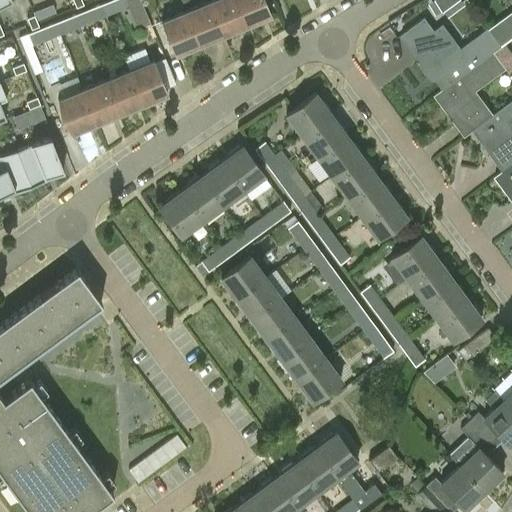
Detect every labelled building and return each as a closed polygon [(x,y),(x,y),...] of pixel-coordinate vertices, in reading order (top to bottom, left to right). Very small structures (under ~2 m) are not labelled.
[(0,0),(0,8),(14,3),(12,0),(0,0)] [(126,0),(112,0),(100,5),(104,17),(129,7),(126,0)] [(235,0),(213,0),(208,2),(222,36),(246,26),(235,0)] [(235,0),(246,26),(271,15),(265,0),(235,0)] [(435,0),(442,11),(460,0),(435,0)] [(208,2),(185,12),(198,46),(222,36),(208,2)] [(100,5),(76,14),(81,26),(104,17),(100,5)] [(511,11),(491,27),(504,45),(511,38),(511,11)] [(198,46),(185,12),(162,22),(176,55),(198,46)] [(76,14),(52,24),(57,36),(81,26),(76,14)] [(33,29),(40,26),(35,15),(28,18),(33,29)] [(57,36),(52,24),(27,34),(32,46),(57,36)] [(504,45),(491,27),(462,49),(443,25),(413,47),(444,88),(496,50),(504,45)] [(496,50),(444,88),(436,94),(467,135),(474,129),(495,114),(477,89),(508,67),(496,50)] [(154,61),(129,71),(142,105),(168,94),(163,82),(172,78),(164,58),(155,61),(154,61)] [(24,63),(13,67),(16,75),(27,70),(24,63)] [(142,105),(129,71),(105,81),(119,115),(142,105)] [(119,115),(105,81),(81,91),(95,125),(119,115)] [(95,125),(81,91),(59,100),(73,134),(95,125)] [(302,134),(331,113),(316,92),(287,114),(302,134)] [(38,97),(27,101),(30,109),(41,104),(38,97)] [(511,101),(495,114),(474,129),(504,170),(511,163),(511,101)] [(16,110),(17,128),(47,126),(46,108),(16,110)] [(346,133),(331,113),(302,134),(318,154),(346,133)] [(362,154),(346,133),(318,154),(333,175),(362,154)] [(16,150),(31,186),(48,180),(47,176),(64,169),(51,136),(16,150)] [(281,149),(273,154),(265,142),(255,149),(269,168),(285,156),(281,149)] [(244,145),(223,161),(244,190),(265,174),(244,145)] [(31,186),(16,150),(0,156),(0,194),(13,190),(14,193),(31,186)] [(362,154),(333,175),(348,195),(377,174),(362,154)] [(285,156),(269,168),(282,186),(299,174),(285,156)] [(244,190),(223,161),(202,176),(223,204),(244,190)] [(511,163),(504,170),(496,176),(511,197),(511,163)] [(311,191),(299,174),(282,186),(295,204),(305,198),(303,196),(311,191)] [(377,174),(348,195),(363,216),(392,195),(377,174)] [(223,204),(202,176),(182,191),(203,219),(223,204)] [(203,219),(182,191),(161,206),(182,235),(203,219)] [(407,215),(392,195),(363,216),(378,236),(407,215)] [(319,217),(305,198),(295,204),(309,223),(309,224),(319,217)] [(262,217),(269,227),(291,212),(283,202),(262,217)] [(262,217),(241,232),(249,242),(269,227),(262,217)] [(309,223),(309,224),(314,231),(327,248),(337,241),(334,238),(335,237),(325,223),(324,224),(319,217),(309,223)] [(307,235),(298,221),(288,229),(298,242),(307,235)] [(249,242),(241,232),(221,247),(229,257),(249,242)] [(408,276),(437,255),(421,234),(393,256),(408,276)] [(339,245),(337,241),(327,248),(340,265),(350,258),(340,244),(339,245)] [(323,256),(313,242),(303,250),(313,263),(323,256)] [(221,247),(201,262),(208,272),(229,257),(221,247)] [(452,276),(437,255),(408,276),(423,297),(452,276)] [(236,297),(265,276),(250,256),(221,277),(236,297)] [(330,287),(340,279),(328,262),(318,270),(330,287)] [(76,268),(0,324),(0,471),(29,511),(86,511),(112,493),(29,380),(2,399),(0,396),(0,376),(101,302),(76,268)] [(265,276),(236,297),(251,318),(280,297),(265,276)] [(452,276),(423,297),(439,318),(467,296),(452,276)] [(353,296),(340,279),(330,287),(343,304),(353,296)] [(370,306),(379,299),(369,285),(360,293),(370,306)] [(467,296),(439,318),(454,339),(483,317),(467,296)] [(295,318),(280,297),(251,318),(266,339),(295,318)] [(368,317),(358,303),(348,310),(358,324),(368,317)] [(385,326),(395,318),(385,305),(375,313),(385,326)] [(310,338),(295,318),(266,339),(282,359),(310,338)] [(394,352),(374,325),(363,331),(383,359),(394,352)] [(390,333),(399,346),(410,339),(400,326),(390,333)] [(470,357),(495,339),(488,329),(463,347),(470,357)] [(310,338),(282,359),(297,380),(325,359),(310,338)] [(425,360),(415,347),(405,354),(415,367),(425,360)] [(425,365),(432,380),(457,368),(450,353),(425,365)] [(341,380),(325,359),(297,380),(312,401),(341,380)] [(511,372),(494,390),(503,400),(504,399),(511,406),(511,372)] [(478,411),(470,418),(492,442),(500,434),(509,443),(511,440),(511,406),(504,399),(503,400),(494,390),(484,399),(493,409),(485,418),(478,411)] [(492,442),(470,418),(460,428),(467,437),(448,454),(459,466),(460,465),(484,490),(504,472),(484,450),(492,442)] [(336,433),(315,449),(336,477),(352,499),(360,509),(381,493),(373,483),(364,490),(351,472),(347,475),(344,471),(357,462),(336,433)] [(176,434),(127,470),(137,483),(185,447),(176,434)] [(376,473),(397,457),(389,446),(368,462),(376,473)] [(315,449),(295,464),(316,492),(336,477),(315,449)] [(295,464),(274,479),(295,508),(316,492),(295,464)] [(436,478),(427,486),(449,508),(457,500),(465,508),(484,490),(460,465),(459,466),(441,483),(436,478)] [(289,511),(295,508),(274,479),(254,494),(266,511),(289,511)] [(444,511),(449,508),(427,486),(418,494),(434,511),(444,511)] [(266,511),(254,494),(233,509),(235,511),(266,511)] [(352,499),(333,511),(355,511),(360,509),(352,499)]
